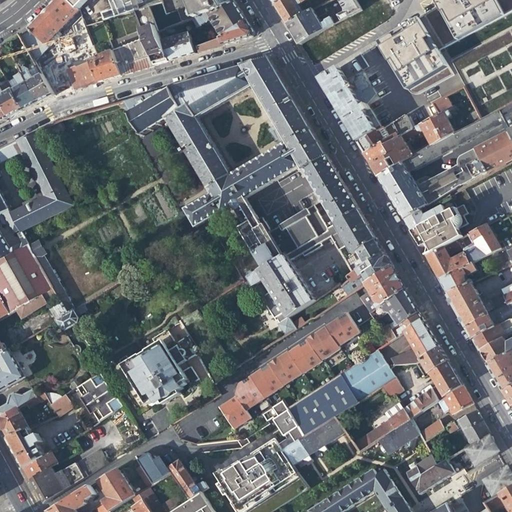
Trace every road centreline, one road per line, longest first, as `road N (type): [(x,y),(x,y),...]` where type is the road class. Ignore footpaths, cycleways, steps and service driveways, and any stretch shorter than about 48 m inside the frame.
road 1 (residential): [(511,440),(274,40)]
road 2 (residential): [(0,134),(57,105),(274,40)]
